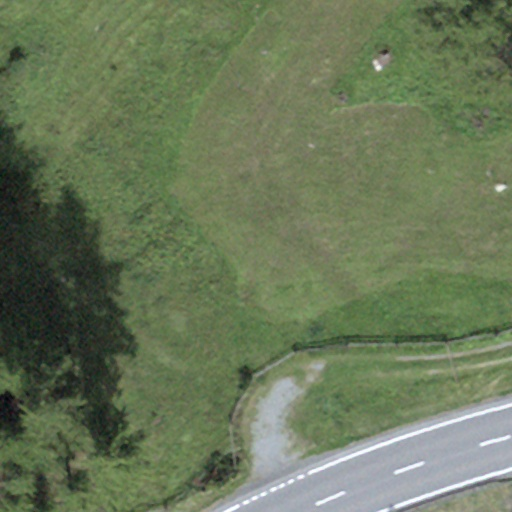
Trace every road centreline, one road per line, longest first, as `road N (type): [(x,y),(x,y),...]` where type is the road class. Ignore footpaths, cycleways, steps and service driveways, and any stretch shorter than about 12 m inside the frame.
road 1 (track): [(283,511),(266,426),(272,407),(301,378),(511,348)]
road 2 (primary): [(511,434),(292,511)]
